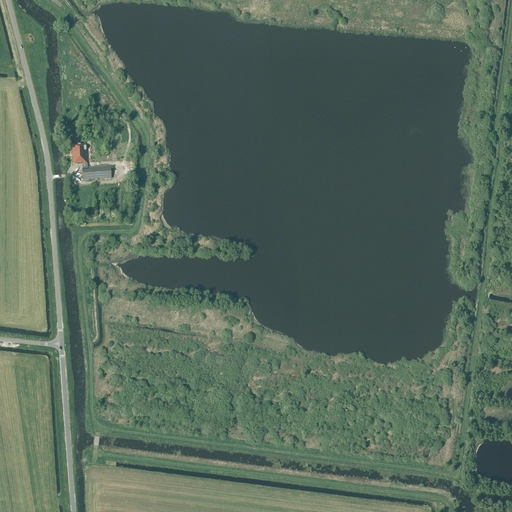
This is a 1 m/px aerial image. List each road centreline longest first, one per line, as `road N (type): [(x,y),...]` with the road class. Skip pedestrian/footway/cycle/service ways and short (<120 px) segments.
road 1 (track): [(44,0),(79,32),(147,139),(136,227),(91,232),(79,242),(94,453),(430,494),(447,511)]
road 2 (track): [(511,7),(457,472),(97,428)]
road 3 (tertiary): [(61,346),(48,164),(6,0)]
road 4 (tertiary): [(71,511),(61,346)]
